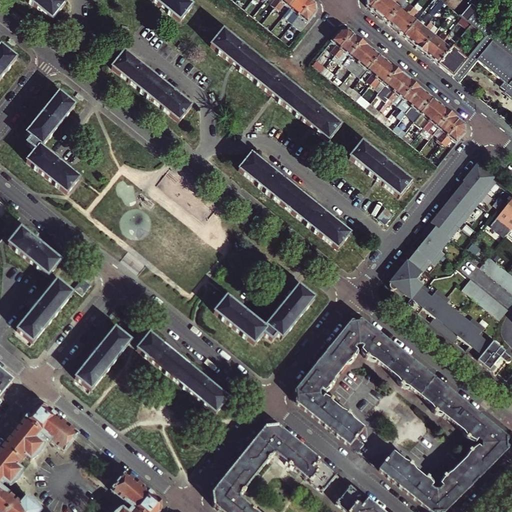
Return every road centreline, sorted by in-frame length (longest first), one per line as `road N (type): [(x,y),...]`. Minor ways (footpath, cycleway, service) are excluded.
road 1 (residential): [(353,294),(54,56)]
road 2 (residential): [(511,420),(353,294)]
road 3 (residential): [(36,382),(185,503)]
road 4 (residential): [(340,5),(488,127)]
road 5 (residential): [(437,190),(290,69)]
road 6 (residential): [(120,280),(267,401)]
road 7 (residential): [(267,401),(402,511)]
road 8 (residential): [(0,181),(120,280)]
road 9 (residential): [(353,294),(267,401)]
road 10 (residential): [(437,190),(353,294)]
road 11 (residential): [(36,382),(120,280)]
road 12 (residential): [(267,401),(185,503)]
